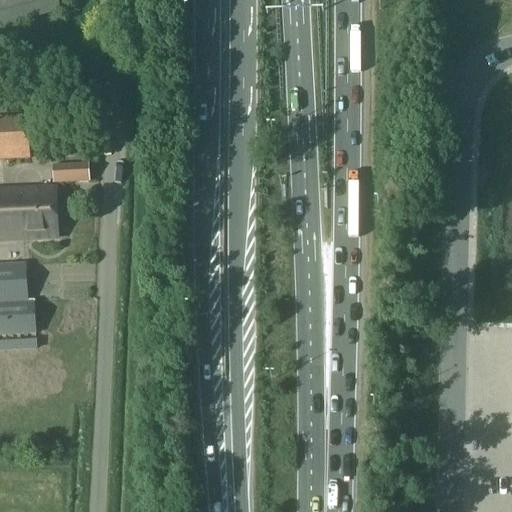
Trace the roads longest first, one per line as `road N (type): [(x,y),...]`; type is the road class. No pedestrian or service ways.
road 1 (unclassified): [(0,85),(90,91),(108,107),(116,135),(99,511)]
road 2 (motorway): [(334,511),(342,471),(349,0)]
road 3 (motorway): [(205,0),(199,278),(215,511)]
road 4 (trunk): [(315,511),(295,0)]
road 5 (trunk): [(241,0),(234,265),(240,511)]
road 6 (unclassified): [(511,51),(477,67),(462,123),(454,511)]
